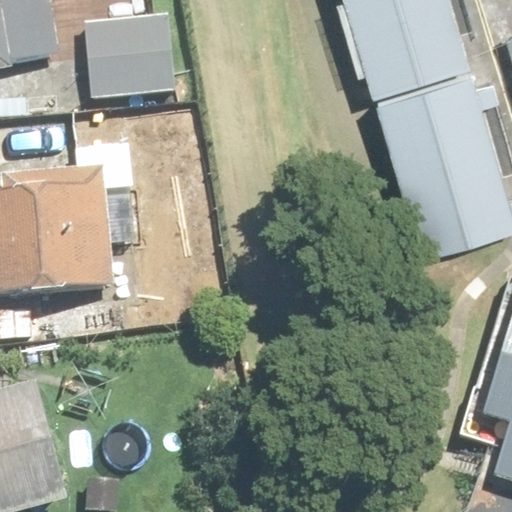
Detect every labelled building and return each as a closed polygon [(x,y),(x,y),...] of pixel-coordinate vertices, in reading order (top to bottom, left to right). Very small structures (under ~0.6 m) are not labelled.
[(63,53),(53,0),(0,0),(0,76),(17,74),(15,62),(63,53)] [(511,163),(466,0),(335,0),(406,257),(511,227),(511,163)] [(176,20),(92,22),(94,98),(177,96),(176,20)] [(0,292),(112,294),(114,191),(133,191),(134,153),(79,152),(78,172),(6,171),(5,205),(0,205),(0,292)] [(511,337),(471,471),(511,483),(511,337)] [(0,511),(24,511),(73,500),(43,384),(0,394),(0,511)]
